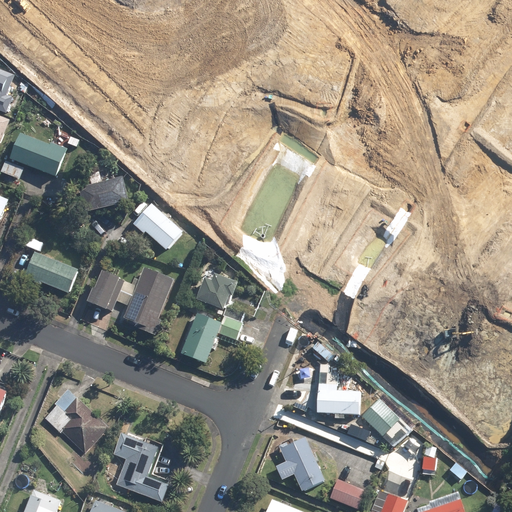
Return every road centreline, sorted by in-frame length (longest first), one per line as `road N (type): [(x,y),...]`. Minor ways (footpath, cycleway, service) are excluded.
road 1 (residential): [(440,0),(405,48),(357,153),(249,418)]
road 2 (residential): [(0,316),(249,418)]
